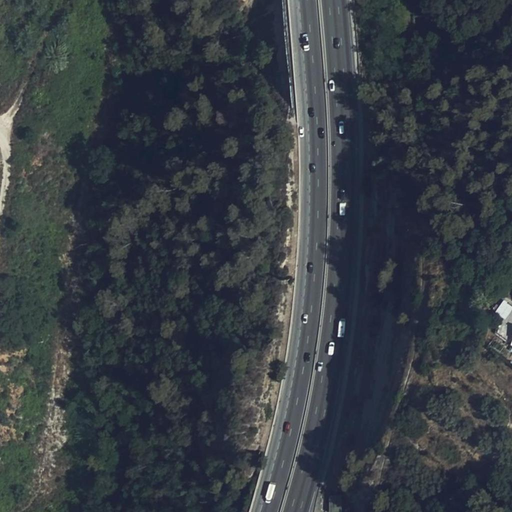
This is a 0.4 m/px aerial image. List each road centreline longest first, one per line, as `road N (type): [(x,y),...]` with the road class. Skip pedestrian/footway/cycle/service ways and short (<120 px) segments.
road 1 (motorway): [(294,511),(341,286),(345,165),(334,0)]
road 2 (motorway): [(304,0),(312,239),(296,383),(265,511)]
